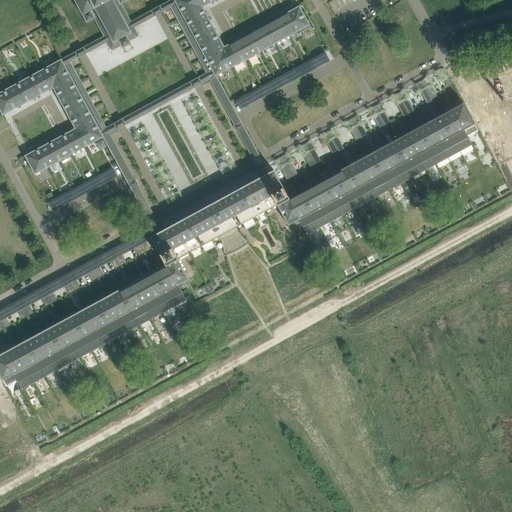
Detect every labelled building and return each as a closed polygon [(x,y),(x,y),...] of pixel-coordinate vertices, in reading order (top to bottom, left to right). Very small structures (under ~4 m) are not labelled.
[(131,21),(122,4),(128,0),(74,0),(87,23),(94,19),(103,36),(86,46),(90,52),(107,42),(112,51),(121,46),(122,48),(131,44),(130,41),(139,36),(134,27),(152,18),(148,12),(131,21)] [(170,0),(162,4),(166,10),(176,5),(212,70),(201,75),(205,82),(209,80),(252,159),(259,155),(259,154),(244,126),(236,112),(216,76),(310,25),(299,5),(263,24),(263,25),(224,46),(203,7),(216,0),(170,0)] [(322,52),(316,55),(321,63),(326,61),(322,52)] [(68,56),(0,92),(0,110),(3,115),(53,88),(63,107),(65,109),(75,128),(25,156),(35,174),(103,138),(122,173),(128,184),(135,180),(110,134),(114,131),(111,125),(106,127),(100,130),(84,100),(82,97),(65,65),(71,62),(75,59),(72,53),(68,56)] [(306,60),(301,63),(305,72),(310,69),(306,60)] [(290,69),(284,72),(289,81),(295,78),(290,69)] [(445,69),(439,72),(447,87),(453,84),(445,69)] [(511,70),(480,78),(491,126),(511,121),(511,70)] [(274,78),(269,81),(273,89),(279,87),(274,78)] [(428,79),(422,82),(433,102),(438,99),(428,79)] [(422,82),(416,85),(427,105),(433,102),(422,82)] [(129,124),(191,90),(187,83),(125,117),(129,124)] [(258,87),(253,89),(257,98),(263,95),(258,87)] [(404,91),(399,95),(409,115),(415,111),(404,91)] [(242,95),(237,98),(241,107),(247,104),(242,95)] [(399,95),(393,98),(404,118),(409,115),(399,95)] [(37,334),(0,354),(0,375),(3,380),(6,387),(18,380),(22,388),(121,334),(150,319),(186,299),(182,292),(182,291),(179,285),(189,279),(178,258),(220,236),(236,227),(277,205),(288,225),(299,219),(302,226),(303,226),(307,233),(471,144),(467,136),(478,130),(463,103),(456,106),(453,108),(417,128),(416,127),(415,127),(414,127),(412,128),(411,129),(410,130),(411,131),(329,175),(329,174),(327,174),(326,175),(324,176),(323,177),(322,178),(323,179),(289,197),(274,170),(269,172),(265,166),(265,165),(264,164),(257,168),(262,176),(254,181),(219,200),(206,207),(171,226),(162,230),(158,222),(151,226),(151,227),(155,234),(150,237),(165,264),(131,283),(131,282),(129,282),(128,282),(126,283),(125,284),(124,285),(125,286),(44,330),(43,329),(42,329),(40,330),(39,331),(38,332),(37,333),(37,334)] [(381,104),(375,107),(385,125),(390,122),(381,104)] [(375,107),(370,110),(379,128),(385,125),(375,107)] [(357,117),(352,120),(361,137),(367,134),(357,117)] [(352,120),(346,123),(356,140),(361,137),(352,120)] [(334,130),(328,133),(338,150),(339,153),(345,150),(343,147),(334,130)] [(328,133),(323,136),(332,153),(338,150),(328,133)] [(311,142),(305,145),(313,160),(316,165),(322,162),(311,142)] [(305,145),(300,148),(308,163),(313,160),(305,145)] [(288,155),(282,158),(293,178),(298,175),(288,155)] [(282,158),(276,161),(287,181),(293,178),(282,158)] [(111,167),(105,169),(110,178),(115,175),(111,167)] [(96,174),(91,177),(96,186),(101,183),(96,174)] [(82,182),(77,185),(82,193),(87,191),(82,182)] [(137,184),(130,187),(146,216),(153,213),(137,184)] [(68,189),(63,192),(68,201),(73,198),(68,189)] [(54,197),(49,200),(54,209),(59,206),(54,197)] [(142,235),(136,238),(145,253),(150,249),(142,235)] [(136,238),(131,241),(139,256),(145,253),(136,238)] [(119,247),(113,250),(121,265),(127,262),(119,247)] [(113,250),(108,253),(116,268),(121,265),(113,250)] [(96,260),(90,263),(98,278),(104,275),(96,260)] [(90,263),(84,266),(92,281),(98,278),(90,263)] [(72,273),(67,276),(75,291),(80,288),(72,273)] [(67,276),(61,279),(69,294),(75,291),(67,276)] [(49,285),(43,288),(51,303),(57,300),(49,285)] [(43,288),(38,291),(46,306),(51,303),(43,288)] [(25,298),(20,301),(28,316),(33,313),(25,298)] [(20,301),(14,304),(22,319),(28,316),(20,301)] [(2,311),(0,311),(0,320),(4,329),(10,326),(2,311)]
